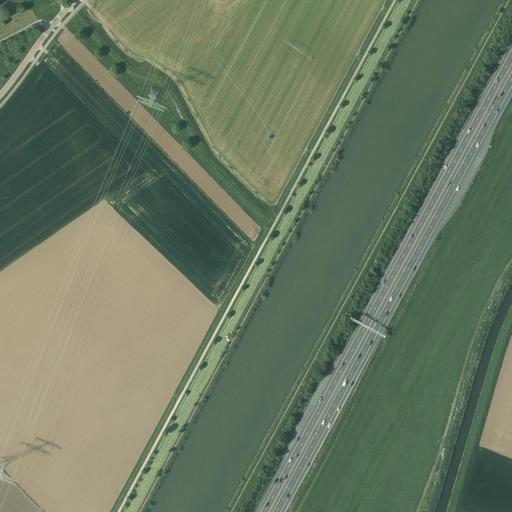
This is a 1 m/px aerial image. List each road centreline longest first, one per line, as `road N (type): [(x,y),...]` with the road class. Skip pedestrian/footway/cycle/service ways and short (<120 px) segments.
road 1 (unclassified): [(119,511),(395,0)]
road 2 (motorway): [(511,52),(262,511)]
road 3 (motorway): [(278,511),(511,81)]
